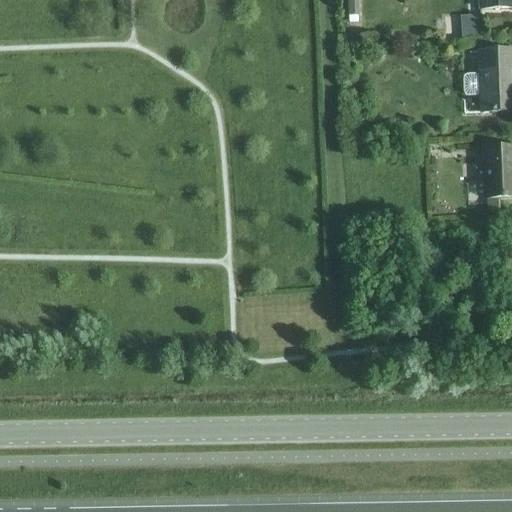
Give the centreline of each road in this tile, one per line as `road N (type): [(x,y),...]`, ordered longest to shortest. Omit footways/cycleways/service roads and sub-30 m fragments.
road 1 (tertiary): [(0,435),(511,427)]
road 2 (trunk): [(511,508),(317,511)]
